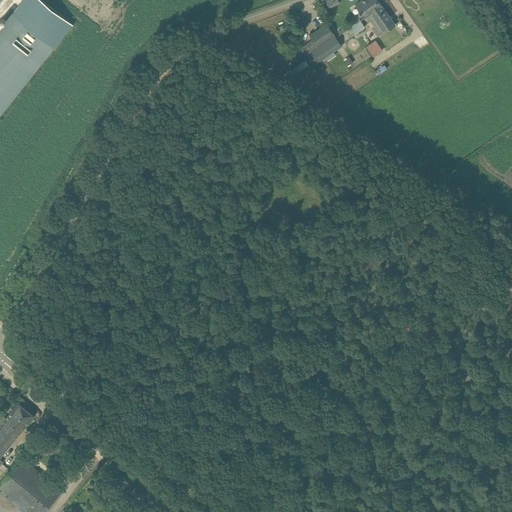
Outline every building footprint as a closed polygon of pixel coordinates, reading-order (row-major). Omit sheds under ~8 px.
[(0,29),(0,115),(54,47),(61,39),(73,24),(42,0),(23,0),(12,14),(0,29)] [(331,0),(325,0),(328,8),(334,6),(331,0)] [(365,18),(365,17),(382,6),(382,5),(378,0),(362,0),(356,5),(365,18)] [(382,6),(365,17),(369,22),(370,21),(375,27),(373,28),(378,36),(395,25),(382,6)] [(360,21),(350,27),(355,34),(365,27),(360,21)] [(311,40),(319,49),(335,38),(326,24),(310,35),(312,39),(311,40)] [(335,38),(319,49),(324,56),(341,45),(335,38)] [(377,39),(367,45),(374,56),(384,50),(377,39)] [(311,40),(299,47),(306,58),(319,49),(311,40)] [(349,56),(344,60),(348,66),(354,63),(349,56)] [(0,423),(1,424),(0,425),(0,465),(3,462),(0,458),(0,456),(34,415),(19,403),(6,418),(0,412),(0,423)] [(44,511),(62,491),(22,457),(0,484),(0,491),(14,504),(13,506),(15,508),(17,505),(24,511),(44,511)]
